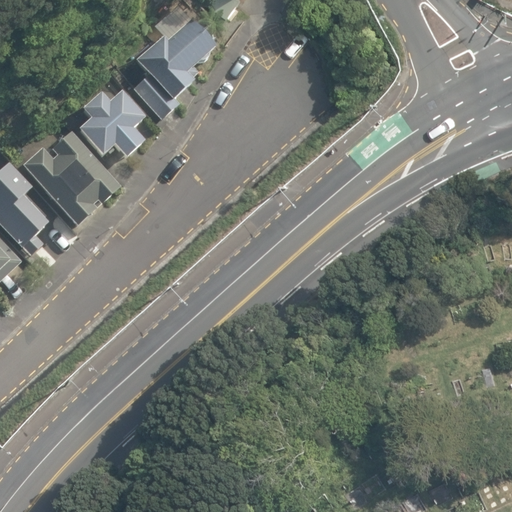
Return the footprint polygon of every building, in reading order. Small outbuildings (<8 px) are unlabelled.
[(208,0),(209,4),(214,15),(225,24),(239,7),(234,3),(235,0),(208,0)] [(191,21),(168,42),(164,37),(135,62),(148,77),(133,91),(162,122),(181,106),(175,100),(194,83),(192,82),(199,75),(193,69),(199,64),(201,64),(204,64),(206,62),(208,60),(209,58),(209,56),(216,50),(191,21)] [(90,121),(78,132),(102,159),(114,148),(126,161),(144,143),(133,132),(146,121),(121,94),(109,105),(101,95),(82,112),(90,121)] [(100,209),(121,191),(71,136),(52,153),(57,158),(52,163),(42,152),(22,169),(76,229),(96,212),(93,209),(96,205),(100,209)] [(32,191),(8,166),(0,173),(0,228),(21,251),(23,250),(31,258),(43,246),(35,238),(49,226),(44,221),(47,218),(26,196),(32,191)] [(0,239),(0,284),(22,264),(0,239)]
